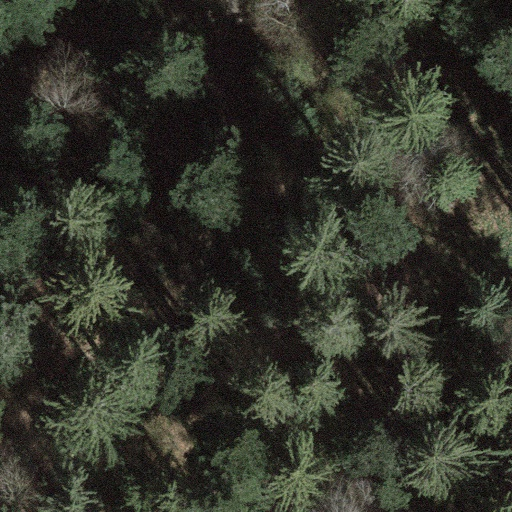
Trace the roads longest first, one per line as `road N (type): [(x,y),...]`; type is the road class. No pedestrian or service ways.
road 1 (track): [(242,0),(229,70),(216,271),(65,400),(0,480)]
road 2 (track): [(281,511),(245,431),(216,271)]
